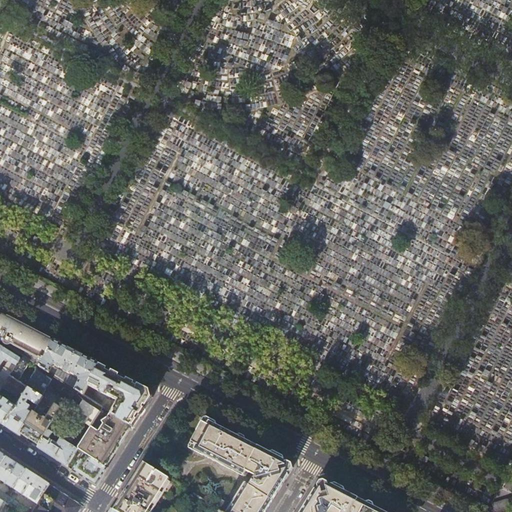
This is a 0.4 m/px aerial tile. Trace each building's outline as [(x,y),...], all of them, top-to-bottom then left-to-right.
[(22,324),(2,314),(0,318),(0,341),(41,369),(55,341),(49,338),(22,324)] [(59,343),(55,341),(41,369),(53,376),(78,392),(83,395),(88,386),(99,364),(59,343)] [(20,359),(0,346),(0,364),(4,359),(8,361),(16,366),(20,359)] [(20,359),(16,366),(11,376),(18,381),(28,364),(20,359)] [(11,376),(16,366),(8,361),(5,367),(4,367),(0,373),(0,388),(2,390),(4,387),(11,376)] [(124,377),(99,364),(88,386),(117,402),(111,413),(131,427),(133,428),(137,422),(152,398),(150,391),(124,377)] [(36,370),(26,386),(29,388),(41,396),(47,387),(51,379),(36,370)] [(18,381),(11,376),(4,387),(22,399),(29,388),(26,386),(18,381)] [(53,376),(51,379),(47,387),(64,398),(68,402),(65,410),(75,416),(84,401),(77,394),(78,392),(53,376)] [(43,397),(41,396),(29,388),(22,399),(20,403),(5,427),(11,430),(18,435),(20,432),(33,412),(34,411),(32,410),(30,413),(27,411),(30,406),(26,404),(28,400),(37,406),(43,397)] [(10,402),(0,395),(0,423),(5,427),(20,403),(15,400),(14,402),(12,400),(10,402)] [(84,401),(75,416),(91,428),(78,448),(78,449),(84,453),(105,467),(117,449),(127,433),(130,428),(131,427),(111,413),(109,417),(84,401)] [(45,419),(33,412),(20,432),(29,438),(40,446),(49,430),(63,408),(57,404),(47,419),(46,418),(45,419)] [(193,493),(222,511),(265,511),(293,468),(292,464),(263,449),(206,419),(189,447),(244,475),(246,471),(253,475),(247,484),(246,483),(232,506),(199,485),(193,493)] [(49,430),(40,446),(38,448),(52,457),(68,468),(78,449),(49,430)] [(105,467),(84,453),(73,471),(77,474),(96,486),(105,472),(107,468),(105,467)] [(16,463),(7,457),(0,467),(0,479),(12,488),(14,489),(26,469),(16,463)] [(117,504),(114,510),(117,511),(148,511),(170,478),(144,462),(122,497),(117,504)] [(38,477),(26,469),(14,489),(35,502),(34,506),(36,507),(50,485),(38,477)] [(320,481),(311,496),(335,511),(385,511),(355,496),(324,480),(320,481)] [(65,495),(50,485),(36,507),(33,511),(79,511),(83,506),(65,495)] [(9,496),(14,489),(12,488),(7,495),(0,490),(0,499),(6,502),(9,496)] [(33,511),(9,496),(6,502),(20,511),(33,511)] [(335,511),(311,496),(301,511),(335,511)] [(493,505),(495,511),(499,511),(508,510),(505,501),(493,505)]
